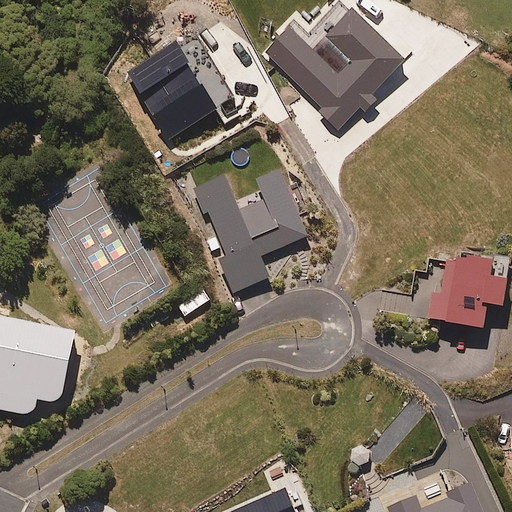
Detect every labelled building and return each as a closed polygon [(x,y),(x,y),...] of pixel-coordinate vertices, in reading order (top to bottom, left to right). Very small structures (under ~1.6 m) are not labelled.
[(404,58),(352,5),(325,32),(351,58),(337,72),(289,24),(264,48),(341,125),(361,106),(364,109),(377,96),(372,91),(404,58)] [(309,233),(281,169),(258,179),(266,198),(241,208),(226,174),(193,188),(190,180),(182,184),(229,293),(270,276),(261,254),(309,233)] [(509,257),(450,249),(445,289),(432,288),(429,315),(484,323),(487,298),(504,300),(509,257)] [(75,332),(0,316),(0,409),(23,414),(29,412),(33,410),(36,407),(38,399),(51,401),(56,400),(59,398),(62,395),(63,388),(75,332)] [(484,511),(471,480),(418,502),(415,494),(387,506),(389,511),(484,511)]
